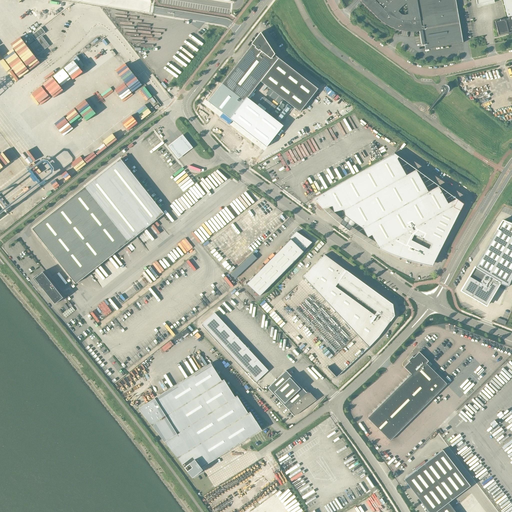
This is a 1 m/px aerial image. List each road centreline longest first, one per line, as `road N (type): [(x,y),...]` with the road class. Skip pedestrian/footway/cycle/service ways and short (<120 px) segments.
road 1 (unclassified): [(265,0),(188,97),(190,117),(240,170),(431,305)]
road 2 (unclassified): [(511,54),(437,72),(410,68),(354,29),(329,0)]
road 3 (unclassified): [(431,305),(511,164)]
road 4 (unclassified): [(333,403),(431,305)]
road 5 (unclassified): [(406,511),(333,403)]
